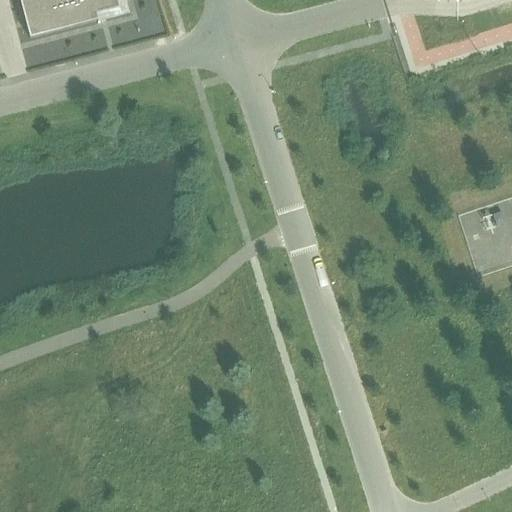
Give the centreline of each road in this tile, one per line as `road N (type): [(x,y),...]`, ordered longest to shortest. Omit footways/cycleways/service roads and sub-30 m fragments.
road 1 (unclassified): [(237,40),(387,511)]
road 2 (unclassified): [(237,40),(0,102)]
